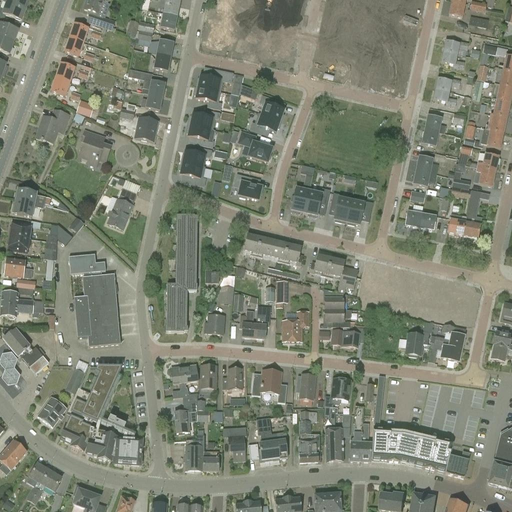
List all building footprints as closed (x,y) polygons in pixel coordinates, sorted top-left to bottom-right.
[(7,4),(6,4),(25,11),(29,0),(1,0),(1,2),(7,4)] [(105,11),(107,6),(108,0),(87,0),(83,11),(87,12),(86,16),(89,17),(86,25),(103,30),(106,31),(112,33),(115,23),(101,19),(100,20),(97,19),(100,9),(105,11)] [(231,10),(233,1),(228,0),(220,0),(218,8),(231,10)] [(352,15),(355,2),(344,0),(328,0),(327,10),(352,15)] [(412,17),(415,4),(393,0),(389,0),(387,12),(412,17)] [(487,0),(486,9),(492,11),(495,1),(492,0),(487,0)] [(163,16),(176,19),(179,4),(165,1),(163,16)] [(288,27),(294,4),(279,1),(273,23),(288,27)] [(464,6),(451,3),(448,17),(461,20),(464,6)] [(0,10),(0,20),(4,22),(5,17),(21,23),(25,11),(6,4),(4,12),(0,10)] [(350,28),(352,15),(327,10),(324,23),(350,28)] [(176,19),(163,16),(160,30),(174,33),(176,19)] [(229,28),(230,19),(218,16),(216,25),(229,28)] [(488,22),(470,19),(468,27),(478,29),(476,36),(492,39),(493,31),(486,30),(488,22)] [(0,20),(0,40),(13,45),(17,33),(2,27),(4,22),(0,20)] [(347,42),(350,28),(324,23),(322,37),(347,42)] [(137,31),(139,32),(152,34),(154,27),(139,24),(137,31)] [(227,37),(229,28),(216,25),(214,35),(227,37)] [(69,41),(83,45),(88,31),(74,26),(69,41)] [(389,29),(386,52),(401,54),(404,30),(389,29)] [(106,31),(103,30),(101,35),(93,32),(91,39),(102,43),(106,31)] [(137,41),(139,41),(138,44),(138,46),(137,47),(149,49),(150,47),(151,43),(152,34),(139,32),(137,41)] [(225,46),(227,37),(214,35),(212,44),(225,46)] [(266,40),(253,37),(248,63),(261,65),(266,40)] [(0,40),(0,53),(9,56),(13,45),(0,40)] [(279,43),(266,40),(261,65),(274,68),(279,43)] [(83,45),(69,41),(64,55),(78,59),(83,45)] [(156,57),(170,59),(173,45),(159,42),(156,57)] [(292,45),(279,43),(274,68),(287,71),(292,45)] [(459,44),(458,46),(445,44),(442,54),(456,57),(458,51),(466,52),(468,46),(459,44)] [(336,56),(345,57),(346,49),(337,48),(336,56)] [(484,48),(480,68),(487,69),(486,69),(489,57),(494,58),(495,57),(504,59),(506,53),(484,48)] [(469,58),(477,59),(479,53),(470,51),(469,58)] [(456,57),(442,54),(440,65),(453,68),(453,70),(462,71),(463,65),(455,63),(456,57)] [(94,57),(85,55),(83,61),(92,64),(94,57)] [(170,59),(156,57),(153,71),(167,74),(170,59)] [(346,60),(333,58),(328,83),(341,86),(346,60)] [(511,59),(505,58),(503,69),(498,68),(497,72),(511,74),(511,59)] [(359,63),(346,60),(341,86),(354,88),(359,63)] [(372,66),(359,63),(354,88),(367,91),(372,66)] [(56,80),(69,85),(74,71),(60,66),(56,80)] [(386,68),(372,66),(367,91),(380,94),(386,68)] [(487,69),(480,68),(477,79),(484,80),(487,69)] [(88,75),(79,72),(77,79),(86,82),(88,75)] [(165,86),(151,83),(152,77),(129,72),(127,79),(144,83),(142,90),(149,92),(148,97),(162,100),(165,86)] [(196,89),(220,95),(223,84),(231,86),(233,76),(215,72),(214,80),(199,77),(198,81),(197,81),(196,89)] [(499,88),(511,90),(511,74),(497,72),(496,76),(494,87),(499,88)] [(69,85),(56,80),(51,94),(64,99),(69,85)] [(437,81),(434,91),(448,94),(450,88),(458,90),(459,83),(451,81),(450,84),(437,81)] [(473,98),(480,100),(483,84),(476,82),(473,98)] [(492,98),(491,102),(502,104),(509,106),(511,91),(511,90),(499,88),(494,87),(492,98)] [(218,105),(220,95),(196,89),(194,98),(195,99),(194,102),(208,104),(207,110),(220,113),(221,106),(218,105)] [(448,94),(434,91),(432,102),(446,105),(445,107),(454,109),(455,102),(447,100),(448,94)] [(81,97),(72,94),(70,101),(78,104),(81,97)] [(148,97),(147,102),(142,101),(140,109),(145,110),(145,111),(159,113),(162,100),(148,97)] [(260,116),(282,123),(284,117),(283,117),(285,112),(272,108),(274,102),(262,98),(259,105),(264,107),(260,116)] [(470,100),(463,99),(462,107),(468,108),(470,100)] [(94,107),(80,102),(76,115),(90,119),(94,107)] [(502,104),(491,102),(490,106),(495,107),(492,118),(499,119),(506,121),(509,106),(502,104)] [(132,123),(134,115),(122,112),(120,120),(132,123)] [(51,122),(43,119),(35,141),(53,146),(58,130),(64,132),(69,118),(54,113),(51,122)] [(190,119),(188,127),(212,132),(215,121),(218,122),(219,116),(207,113),(205,118),(192,115),(191,119),(190,119)] [(279,132),(282,123),(260,116),(258,115),(254,126),(252,125),(249,132),(261,137),(264,131),(276,136),(277,131),(279,132)] [(465,118),(453,116),(451,124),(463,127),(465,118)] [(426,118),(423,132),(438,135),(441,121),(426,118)] [(492,118),(490,129),(485,128),(484,131),(503,135),(506,121),(499,119),(492,118)] [(157,124),(140,121),(136,140),(152,144),(157,124)] [(212,133),(212,132),(188,127),(186,136),(187,136),(186,140),(201,143),(200,148),(212,151),(214,144),(209,143),(211,133),(212,133)] [(474,129),(467,128),(463,146),(473,148),(475,142),(470,141),(472,130),(474,130),(474,129)] [(483,131),(480,147),(500,151),(503,135),(484,131),(483,131)] [(233,145),(236,134),(231,132),(228,144),(233,145)] [(420,147),(435,150),(438,135),(423,132),(420,147)] [(87,163),(86,165),(94,168),(97,162),(105,164),(110,150),(97,145),(99,139),(83,134),(80,143),(85,144),(78,163),(81,164),(81,161),(87,163)] [(271,157),(273,151),(257,145),(259,140),(247,135),(244,144),(254,148),(251,156),(269,162),(270,160),(271,160),(272,158),(271,157)] [(470,156),(471,150),(461,148),(458,162),(459,162),(457,171),(465,172),(468,156),(470,156)] [(182,158),(180,165),(205,170),(205,169),(203,169),(205,159),(210,160),(211,153),(198,150),(197,156),(184,153),(183,158),(182,158)] [(484,156),(482,167),(477,166),(476,170),(494,174),(498,159),(484,156)] [(415,173),(429,176),(432,161),(418,158),(415,173)] [(203,180),(205,170),(180,165),(179,173),(180,173),(179,178),(193,181),(191,187),(204,190),(206,181),(203,180)] [(223,166),(220,182),(229,183),(232,168),(223,166)] [(314,171),(302,168),(300,176),(312,179),(314,171)] [(494,174),(476,170),(475,174),(480,175),(478,186),(491,189),(494,174)] [(429,176),(415,173),(411,187),(426,190),(429,176)] [(467,192),(468,192),(469,186),(470,184),(459,182),(461,176),(455,174),(452,189),(462,191),(467,192)] [(259,204),(261,197),(261,198),(263,190),(262,189),(263,188),(247,185),(249,180),(236,177),(233,189),(238,191),(236,199),(259,204)] [(121,179),(118,185),(124,188),(126,182),(121,179)] [(217,199),(220,184),(212,183),(209,197),(217,199)] [(309,193),(310,188),(304,186),(302,192),(295,190),(290,213),(291,213),(291,215),(299,217),(299,215),(304,216),(309,193)] [(447,213),(449,203),(448,203),(451,191),(440,189),(436,211),(447,213)] [(458,200),(460,191),(452,189),(450,199),(458,200)] [(17,191),(15,201),(44,207),(45,200),(36,198),(37,195),(17,191)] [(117,202),(117,201),(111,199),(106,211),(108,212),(106,218),(109,220),(106,226),(122,233),(132,208),(132,207),(136,197),(121,191),(117,202)] [(321,196),(309,193),(304,216),(308,217),(307,219),(316,220),(316,219),(317,219),(320,205),(326,207),(329,193),(322,191),(321,196)] [(425,196),(404,192),(404,194),(411,195),(409,202),(423,205),(425,196)] [(471,193),(462,238),(478,241),(480,228),(469,225),(469,221),(474,222),(479,194),(471,193)] [(345,225),(349,202),(339,200),(340,197),(333,196),(330,208),(336,209),(333,222),(335,223),(334,224),(341,226),(342,224),(345,225)] [(32,220),(34,210),(43,211),(44,207),(15,201),(12,216),(32,220)] [(363,206),(349,202),(345,225),(347,225),(347,227),(354,228),(354,227),(359,228),(362,217),(370,219),(372,206),(364,204),(363,206)] [(418,231),(421,216),(406,213),(404,228),(418,231)] [(435,219),(421,216),(418,231),(433,233),(435,219)] [(451,216),(450,222),(449,222),(447,236),(462,238),(466,220),(461,219),(461,218),(451,216)] [(167,327),(165,327),(165,335),(183,335),(183,334),(186,334),(187,294),(196,294),(197,219),(194,219),(194,218),(176,218),(178,218),(178,224),(176,224),(176,232),(178,232),(178,238),(176,238),(176,246),(178,246),(178,247),(178,252),(175,252),(175,260),(177,260),(177,265),(175,265),(175,274),(177,274),(177,279),(175,279),(175,287),(166,287),(166,293),(168,293),(168,299),(166,299),(166,307),(168,307),(168,313),(166,313),(165,321),(167,321),(167,327)] [(71,228),(78,234),(85,225),(78,220),(71,228)] [(9,230),(8,238),(30,242),(31,234),(29,234),(30,228),(12,225),(11,230),(9,230)] [(47,236),(46,244),(56,246),(57,240),(59,242),(64,246),(70,238),(66,234),(57,227),(57,228),(57,237),(52,236),(47,236)] [(247,237),(245,245),(243,253),(250,255),(249,258),(262,261),(263,258),(274,261),(277,261),(276,264),(289,267),(289,264),(295,266),(295,269),(300,270),(303,259),(299,258),(301,250),(247,237)] [(30,242),(8,238),(7,246),(9,246),(8,252),(26,255),(27,249),(29,249),(30,242)] [(46,244),(45,251),(44,256),(40,256),(40,260),(50,262),(56,263),(56,246),(46,244)] [(119,347),(113,277),(100,278),(100,274),(104,274),(103,265),(94,266),(93,257),(67,260),(69,277),(82,276),(82,280),(81,280),(83,299),(74,300),(77,340),(87,339),(88,350),(119,347)] [(326,280),(330,261),(317,257),(315,265),(312,265),(309,276),(326,280)] [(23,272),(24,263),(6,261),(5,271),(3,271),(3,275),(4,276),(4,278),(22,280),(30,281),(31,272),(23,272)] [(330,261),(326,280),(339,283),(343,269),(344,264),(330,261)] [(274,280),(236,269),(235,275),(264,285),(265,305),(274,304),(274,292),(274,280)] [(343,269),(339,283),(336,294),(344,295),(345,290),(353,292),(358,273),(343,269)] [(297,282),(298,277),(267,270),(266,274),(297,282)] [(376,273),(366,271),(363,283),(373,285),(376,273)] [(205,272),(205,285),(211,285),(211,286),(218,286),(219,274),(211,274),(211,272),(205,272)] [(385,275),(376,273),(373,285),(382,287),(385,275)] [(394,277),(385,275),(382,287),(391,290),(394,277)] [(403,279),(394,277),(391,290),(400,292),(403,279)] [(232,307),(234,278),(224,278),(220,287),(221,287),(219,306),(232,307)] [(274,280),(274,292),(276,292),(276,305),(276,310),(283,310),(282,305),(287,305),(287,282),(274,279),(274,280)] [(412,282),(403,279),(400,292),(409,294),(412,282)] [(35,283),(17,281),(16,290),(18,290),(18,296),(32,297),(33,292),(34,292),(35,283)] [(434,285),(425,283),(422,295),(431,298),(434,285)] [(443,287),(434,285),(431,298),(440,300),(443,287)] [(452,289),(443,287),(440,300),(449,302),(452,289)] [(362,300),(365,289),(358,288),(355,298),(362,300)] [(461,292),(452,289),(449,302),(458,304),(461,292)] [(324,301),(324,313),(342,313),(343,312),(343,305),(347,305),(347,298),(331,294),(331,301),(324,301)] [(43,304),(17,302),(17,297),(2,296),(1,307),(43,310),(43,304)] [(241,314),(243,298),(234,297),(233,314),(241,314)] [(247,305),(255,307),(257,300),(249,298),(247,305)] [(42,315),(43,310),(1,307),(0,307),(0,313),(0,314),(0,318),(8,319),(9,321),(13,321),(15,319),(16,314),(32,315),(32,320),(38,320),(38,315),(42,315)] [(511,308),(504,307),(501,318),(502,318),(500,324),(511,326),(511,327),(511,308)] [(269,330),(270,320),(264,319),(264,313),(257,312),(255,327),(254,341),(264,342),(265,329),(269,330)] [(351,312),(343,312),(342,313),(324,313),(324,325),(331,325),(331,329),(354,329),(354,325),(342,325),(342,321),(349,321),(351,319),(351,312)] [(246,313),(245,318),(240,318),(239,327),(242,327),(241,340),(254,341),(255,327),(252,327),(253,314),(246,313)] [(296,314),(296,323),(282,323),(282,344),(301,344),(301,329),(309,329),(309,314),(296,314)] [(223,319),(209,318),(209,325),(207,325),(206,336),(222,337),(223,319)] [(431,345),(445,348),(461,351),(464,338),(453,336),(454,330),(443,328),(442,334),(445,335),(444,340),(435,338),(435,339),(431,338),(430,345),(431,345)] [(19,357),(30,348),(15,330),(3,341),(17,358),(19,357)] [(357,351),(357,345),(363,346),(365,331),(349,330),(348,336),(341,335),(341,334),(332,333),(330,347),(340,348),(340,349),(357,351)] [(318,332),(318,341),(328,342),(328,332),(318,332)] [(408,337),(405,357),(409,358),(408,360),(417,360),(417,359),(420,359),(421,347),(427,348),(429,336),(422,335),(422,339),(408,337)] [(493,348),(508,352),(509,352),(511,342),(508,342),(509,338),(496,335),(493,348)] [(459,364),(461,351),(445,348),(431,345),(429,352),(427,364),(434,366),(437,353),(444,354),(443,361),(459,364)] [(33,351),(30,348),(19,357),(35,376),(48,365),(42,358),(45,356),(39,350),(38,352),(35,349),(33,351)] [(508,352),(493,348),(490,362),(503,365),(504,360),(506,360),(508,352)] [(10,352),(1,353),(0,354),(0,364),(3,368),(0,377),(7,385),(16,383),(19,375),(13,367),(15,359),(10,352)] [(195,368),(183,370),(185,385),(197,384),(195,368)] [(213,397),(213,392),(215,392),(216,369),(200,368),(200,382),(198,382),(198,391),(200,391),(200,396),(213,397)] [(69,419),(69,421),(72,422),(78,425),(80,426),(87,429),(93,431),(92,433),(93,433),(121,370),(96,370),(94,376),(98,378),(90,397),(77,392),(84,376),(74,371),(69,382),(64,392),(75,397),(66,418),(69,419)] [(185,385),(183,370),(170,371),(172,387),(179,386),(180,393),(173,394),(174,401),(182,400),(182,406),(197,405),(197,396),(187,397),(187,392),(187,389),(186,389),(185,385)] [(227,372),(227,382),(221,382),(222,393),(239,393),(239,400),(246,400),(245,389),(242,389),(242,372),(227,372)] [(260,399),(260,396),(278,398),(277,405),(284,406),(286,388),(279,387),(281,375),(262,373),(261,377),(253,376),(251,398),(260,399)] [(295,395),(299,395),(299,401),(312,402),(315,379),(301,377),(301,379),(297,378),(295,395)] [(351,383),(339,382),(332,381),(330,399),(324,398),(324,409),(332,410),(333,406),(337,407),(340,405),(341,402),(348,403),(351,383)] [(372,405),(374,386),(367,386),(365,404),(372,405)] [(66,411),(51,400),(37,418),(52,430),(66,411)] [(182,406),(183,414),(173,416),(176,436),(189,435),(186,416),(196,415),(197,405),(182,406)] [(352,435),(351,445),(350,445),(349,464),(359,464),(362,426),(363,409),(354,409),(353,427),(354,427),(354,435),(352,435)] [(204,413),(197,413),(197,423),(209,424),(209,413),(204,413)] [(299,424),(299,442),(298,442),(299,466),(320,465),(319,448),(319,437),(310,437),(310,424),(316,424),(316,414),(300,414),(300,424),(299,424)] [(430,431),(432,416),(423,415),(422,430),(430,431)] [(349,430),(350,417),(342,417),(341,430),(349,430)] [(107,424),(123,431),(125,426),(116,422),(110,419),(107,424)] [(72,422),(69,421),(65,430),(64,430),(59,442),(71,447),(80,426),(78,425),(72,422)] [(260,438),(261,446),(247,448),(249,463),(260,461),(261,463),(274,461),(274,462),(286,461),(285,451),(287,450),(286,443),(285,435),(271,437),(268,421),(255,422),(257,439),(260,438)] [(80,426),(71,447),(70,449),(83,455),(86,447),(87,447),(92,433),(93,431),(87,429),(80,426)] [(368,426),(362,426),(359,464),(370,465),(371,446),(367,446),(368,426)] [(229,440),(228,440),(229,455),(233,455),(233,464),(244,464),(243,439),(246,439),(245,430),(229,431),(229,440)] [(500,437),(487,485),(511,491),(511,430),(508,432),(507,431),(499,436),(500,437)] [(332,443),(332,432),(325,432),(325,462),(328,464),(333,464),(332,458),(333,458),(333,443),(332,443)] [(332,458),(333,464),(342,464),(342,432),(332,432),(332,443),(333,443),(333,458),(332,458)] [(92,433),(87,447),(87,448),(85,457),(97,460),(104,437),(105,436),(93,433),(92,433)] [(371,465),(386,465),(386,466),(399,467),(400,439),(382,439),(382,435),(371,435),(371,465)] [(104,437),(97,460),(97,462),(110,465),(112,457),(113,457),(116,442),(116,440),(104,437)] [(185,448),(185,461),(202,461),(202,455),(203,455),(203,438),(195,438),(195,443),(185,443),(185,448)] [(400,466),(414,469),(420,444),(401,439),(400,439),(399,467),(400,467),(400,466)] [(27,454),(13,442),(0,457),(0,463),(11,472),(27,454)] [(116,442),(113,457),(114,458),(113,467),(126,468),(128,443),(116,442)] [(141,444),(128,443),(126,468),(139,469),(141,444)] [(420,444),(414,469),(423,471),(423,472),(429,474),(435,447),(420,444)] [(436,474),(445,477),(452,447),(442,445),(441,449),(435,447),(429,474),(435,475),(436,474)] [(468,463),(467,463),(469,456),(462,454),(461,461),(450,459),(445,477),(463,481),(468,463)] [(202,455),(202,461),(202,474),(218,474),(218,461),(217,461),(217,455),(209,455),(203,455),(202,455)] [(202,461),(185,461),(185,474),(202,474),(202,461)] [(29,479),(37,484),(27,501),(31,504),(49,473),(37,466),(29,479)] [(53,494),(55,495),(59,487),(58,486),(61,481),(49,473),(31,504),(35,506),(43,494),(43,493),(45,488),(54,493),(53,494)] [(94,511),(99,499),(84,493),(85,491),(77,488),(74,498),(75,499),(72,507),(84,511),(94,511)] [(394,497),(381,496),(378,511),(401,511),(403,497),(394,496),(394,497)] [(414,496),(410,511),(432,511),(435,500),(414,496)] [(326,511),(326,497),(314,498),(314,511),(326,511)] [(330,497),(326,497),(326,511),(339,511),(338,497),(330,497)] [(132,511),(135,504),(132,503),(132,502),(128,501),(127,501),(121,499),(116,511),(132,511)] [(291,501),(286,501),(287,511),(300,511),(299,500),(291,501)] [(287,511),(286,501),(274,502),(275,511),(287,511)] [(446,511),(466,511),(468,508),(450,502),(446,511)]
